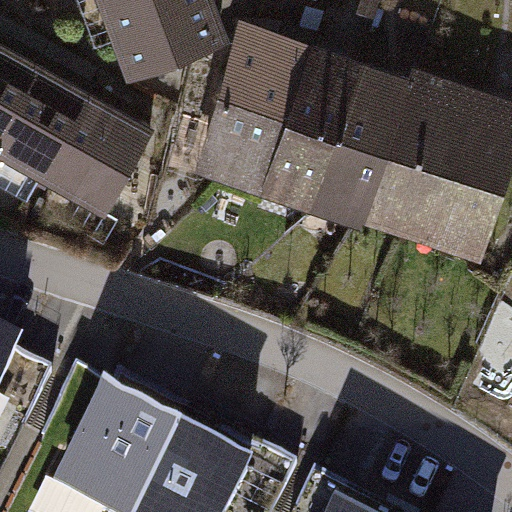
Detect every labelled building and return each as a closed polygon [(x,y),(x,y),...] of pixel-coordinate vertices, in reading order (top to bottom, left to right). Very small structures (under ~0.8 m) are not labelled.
[(208,0),(97,0),(123,68),(220,32),(208,0)] [(179,165),(250,188),(298,41),(227,18),(179,165)] [(146,119),(0,39),(0,156),(97,209),(146,119)] [(250,188),(302,204),(349,58),(298,41),(250,188)] [(302,204),(355,222),(403,75),(349,58),(302,204)] [(474,259),(511,138),(511,99),(406,65),(403,75),(355,222),(474,259)] [(0,383),(13,357),(0,350),(0,383)] [(126,511),(163,436),(86,399),(42,489),(89,511),(126,511)] [(224,511),(243,475),(163,436),(126,511),(224,511)]
